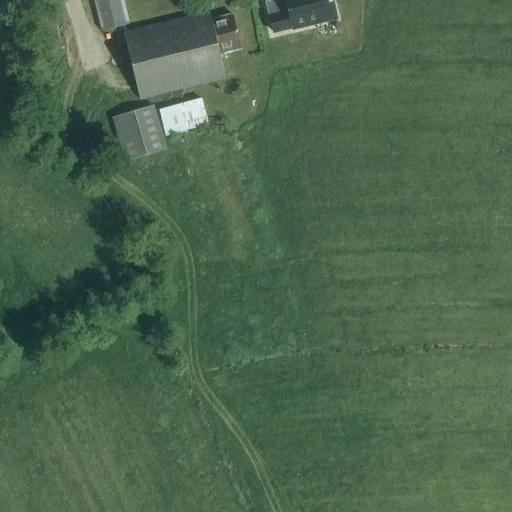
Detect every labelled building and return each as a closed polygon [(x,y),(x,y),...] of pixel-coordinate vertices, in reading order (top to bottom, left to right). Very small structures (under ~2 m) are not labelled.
[(129,24),(122,0),(93,0),(101,31),(129,24)] [(273,31),(292,27),(292,28),(335,17),(331,0),(271,0),(265,2),(273,31)] [(225,77),(219,54),(241,49),(232,14),(211,20),(208,11),(123,32),(140,99),(225,77)] [(63,49),(52,13),(35,18),(45,54),(63,49)] [(209,126),(201,99),(159,111),(166,137),(209,126)] [(154,106),(112,118),(125,161),(166,149),(154,106)]
